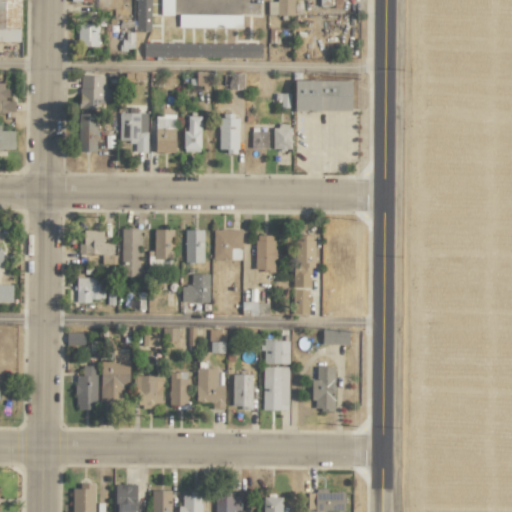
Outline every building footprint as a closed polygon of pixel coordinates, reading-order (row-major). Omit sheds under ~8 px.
[(0,0),(0,41),(19,42),(19,0),(0,0)] [(149,0),(135,0),(135,31),(149,31),(149,0)] [(173,0),(160,0),(161,15),(173,15),(173,0)] [(293,15),(292,0),(275,0),(276,2),(267,2),(267,14),(293,15)] [(241,15),(178,14),(178,27),(241,27),(241,15)] [(97,46),(98,25),(77,24),(76,46),(97,46)] [(143,57),(261,58),(261,44),(143,42),(143,57)] [(229,88),(243,88),(243,73),(228,74),(229,88)] [(109,99),(109,89),(103,89),(103,76),(79,75),(78,109),(103,109),(103,99),(109,99)] [(293,111),(350,111),(351,81),(293,80),(293,111)] [(0,112),(14,113),(14,100),(6,100),(6,83),(0,83),(0,112)] [(96,114),(78,113),(77,152),(95,152),(96,114)] [(147,113),(119,113),(118,142),(134,142),(134,152),(146,152),(147,113)] [(218,149),(225,149),(225,154),(237,154),(238,118),(227,118),(227,114),(219,113),(218,149)] [(155,115),(154,152),(173,153),(175,115),(155,115)] [(182,130),(182,152),(200,152),(200,116),(186,116),(186,130),(182,130)] [(271,149),(289,149),(290,125),(272,125),(271,149)] [(13,130),(0,130),(0,150),(14,150),(13,130)] [(251,130),(250,148),(267,148),(267,132),(255,131),(251,130)] [(139,229),(121,228),(120,276),(139,276),(139,229)] [(153,260),(173,259),(172,229),(153,229),(153,260)] [(240,259),(241,230),(212,229),(212,259),(240,259)] [(77,253),(101,254),(101,264),(113,264),(114,243),(102,243),(102,231),(83,230),(82,244),(78,244),(77,253)] [(203,230),(184,230),(183,263),(202,263),(203,230)] [(274,235),(255,235),(253,271),(273,271),(274,235)] [(0,302),(11,302),(12,285),(0,284),(0,264),(2,265),(2,251),(0,250),(0,302)] [(208,302),(208,274),(190,274),(190,285),(180,285),(180,302),(208,302)] [(96,278),(76,277),(75,302),(90,302),(90,299),(103,299),(104,291),(95,291),(96,278)] [(348,344),(348,330),(321,329),(321,344),(348,344)] [(83,332),(65,332),(65,345),(83,345),(83,332)] [(142,345),(156,346),(157,335),(142,335),(142,345)] [(288,363),(288,340),(262,340),(262,363),(288,363)] [(127,387),(128,350),(111,350),(111,361),(100,361),(99,403),(122,403),(123,387),(127,387)] [(81,376),(75,375),(74,409),(95,410),(96,366),(82,365),(81,376)] [(312,379),(311,410),(333,410),(333,367),(315,366),(315,379),(312,379)] [(287,410),(287,367),(262,367),(261,410),(287,410)] [(223,409),(223,385),(215,385),(215,368),(195,368),(195,404),(211,404),(211,409),(223,409)] [(169,372),(168,404),(186,405),(187,372),(169,372)] [(251,374),(231,374),(231,406),(240,406),(240,410),(250,410),(251,374)] [(133,407),(160,408),(161,376),(134,375),(133,407)] [(93,511),(93,485),(71,485),(70,511),(93,511)] [(135,511),(135,485),(114,485),(114,511),(135,511)] [(150,511),(169,511),(170,490),(151,490),(150,511)] [(343,491),(307,491),(307,506),(313,506),(313,511),(343,511),(343,491)] [(200,511),(200,496),(181,495),(181,505),(177,505),(177,511),(200,511)] [(280,511),(281,496),(262,495),(262,511),(280,511)] [(239,511),(240,496),(214,496),(214,511),(239,511)]
